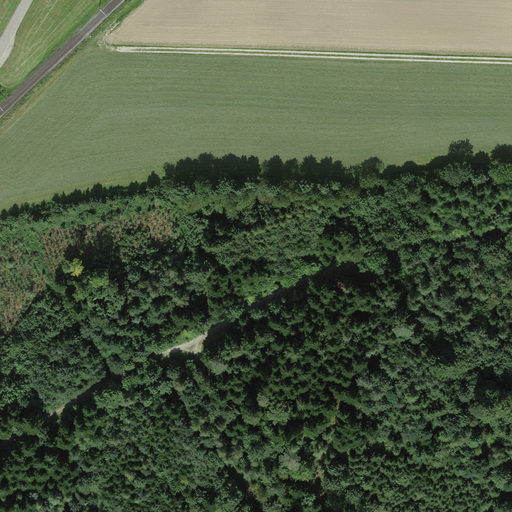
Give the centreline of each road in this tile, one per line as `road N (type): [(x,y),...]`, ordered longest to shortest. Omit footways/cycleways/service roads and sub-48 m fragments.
road 1 (track): [(511,239),(412,245),(0,434)]
road 2 (track): [(511,63),(131,51),(111,47),(110,34),(147,0)]
road 3 (track): [(331,511),(186,347)]
